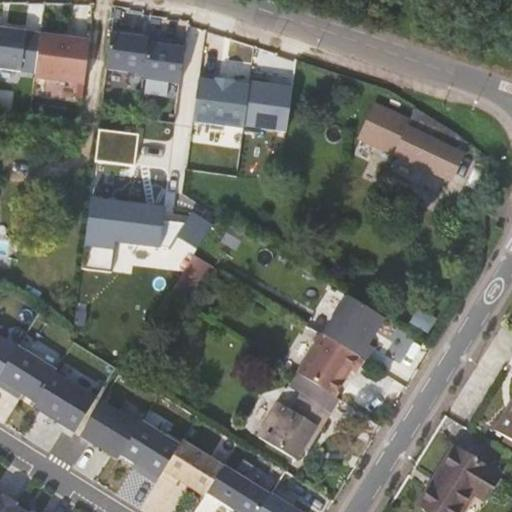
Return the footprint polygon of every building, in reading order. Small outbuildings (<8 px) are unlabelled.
[(41,34),(0,27),(0,68),(35,74),(41,34)] [(88,41),(41,34),(35,74),(35,79),(83,86),(88,41)] [(146,41),(109,36),(105,71),(142,76),(145,46),(146,41)] [(142,76),(141,81),(179,86),(183,51),(145,46),(142,76)] [(297,74),(253,64),(247,101),(290,110),(297,74)] [(214,84),(198,81),(193,124),(243,130),(247,101),(248,88),(232,86),(232,83),(215,81),(214,84)] [(452,185),(471,147),(459,136),(416,108),(413,121),(377,104),(358,145),(452,185)] [(138,134),(100,130),(96,160),(135,165),(138,134)] [(83,192),(75,267),(182,274),(215,219),(164,202),(83,192)] [(240,244),(226,234),(214,251),(229,261),(240,244)] [(194,254),(182,274),(199,285),(211,265),(194,254)] [(182,274),(170,294),(187,304),(199,285),(182,274)] [(386,321),(348,297),(324,335),(363,358),(386,321)] [(0,335),(0,375),(18,347),(0,335)] [(300,373),(334,394),(350,369),(354,372),(363,358),(324,335),(300,373)] [(56,371),(18,347),(0,375),(0,385),(10,392),(13,388),(22,393),(36,402),(54,373),(56,371)] [(34,407),(75,432),(96,399),(54,373),(36,402),(34,407)] [(13,388),(10,392),(19,398),(22,393),(13,388)] [(332,409),(302,391),(291,408),(280,401),(259,434),(296,457),(305,442),(310,444),(332,409)] [(511,401),(495,427),(511,439),(511,401)] [(102,402),(80,436),(119,459),(121,456),(140,426),(102,402)] [(142,474),(156,483),(161,475),(180,445),(142,421),(140,426),(121,456),(134,464),(144,470),(142,474)] [(180,445),(161,475),(176,484),(179,480),(205,496),(207,493),(224,466),(183,440),(180,445)] [(420,503),(434,511),(458,511),(472,490),(482,496),(495,474),(454,449),(420,503)] [(144,470),(134,464),(132,468),(142,474),(144,470)] [(207,493),(238,511),(259,511),(271,494),(224,466),(207,493)] [(301,511),(271,494),(259,511),(301,511)] [(0,511),(13,511),(17,507),(18,504),(4,495),(3,498),(0,496),(0,511)]
